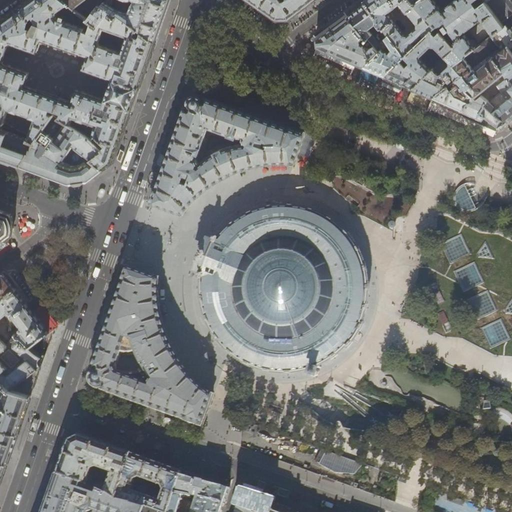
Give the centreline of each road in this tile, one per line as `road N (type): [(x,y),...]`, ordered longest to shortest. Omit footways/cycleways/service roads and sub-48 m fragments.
road 1 (residential): [(267,59),(476,145),(511,138)]
road 2 (secondary): [(196,0),(116,223)]
road 3 (residential): [(243,466),(56,398)]
road 4 (secondary): [(116,223),(56,398)]
road 5 (residential): [(369,511),(243,466)]
road 6 (secondary): [(56,398),(15,511)]
